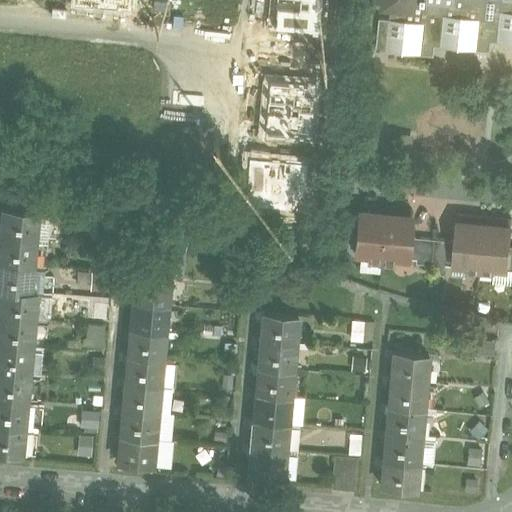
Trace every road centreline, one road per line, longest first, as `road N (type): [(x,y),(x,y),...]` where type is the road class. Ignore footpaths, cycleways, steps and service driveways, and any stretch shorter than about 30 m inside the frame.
road 1 (residential): [(448,511),(0,475)]
road 2 (residential): [(0,20),(196,39),(192,110)]
road 3 (residential): [(511,198),(387,185)]
